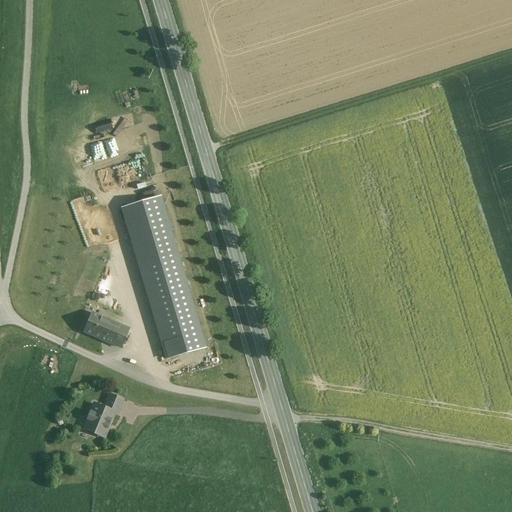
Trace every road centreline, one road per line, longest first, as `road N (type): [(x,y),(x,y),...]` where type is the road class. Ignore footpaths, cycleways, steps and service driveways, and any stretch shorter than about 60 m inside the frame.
road 1 (secondary): [(312,511),(161,0)]
road 2 (track): [(0,299),(28,179),(29,0)]
road 3 (track): [(285,419),(336,419),(511,449)]
road 4 (track): [(114,364),(0,311)]
